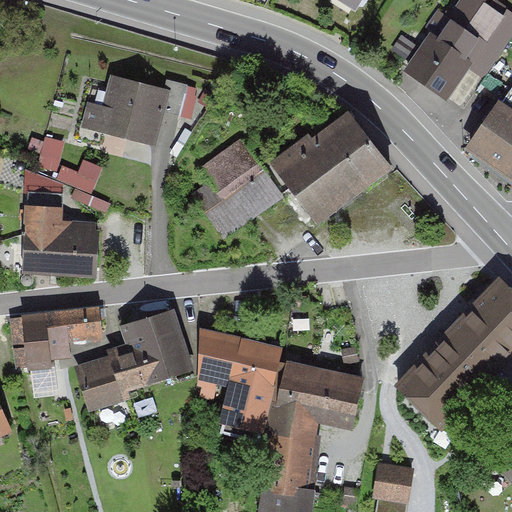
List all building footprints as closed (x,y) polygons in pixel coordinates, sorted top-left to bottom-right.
[(362,0),(340,0),(356,10),(362,0)] [(511,15),(511,11),(497,0),(456,0),(445,15),(487,47),(511,15)] [(482,65),(440,32),(413,67),(455,99),(482,65)] [(157,144),(175,85),(121,69),(112,99),(95,94),(86,123),(157,144)] [(511,90),(471,150),(511,178),(511,90)] [(392,168),(351,112),(275,168),(317,224),(392,168)] [(66,143),(48,137),(38,166),(57,172),(66,143)] [(186,184),(227,238),(285,194),(244,140),(186,184)] [(67,163),(61,178),(94,192),(100,177),(67,163)] [(27,206),(27,277),(111,277),(111,228),(73,228),(73,206),(27,206)] [(401,380),(417,394),(404,408),(426,429),(439,415),(456,430),(511,369),(511,286),(499,274),(401,380)] [(128,342),(109,348),(124,392),(193,369),(172,305),(121,322),(128,342)] [(102,306),(21,313),(26,371),(63,367),(61,342),(105,339),(102,306)] [(268,440),(285,354),(243,346),(204,338),(195,383),(230,390),(222,431),(268,440)] [(91,403),(124,392),(109,348),(76,359),(91,403)] [(354,427),(365,380),(288,363),(278,410),(354,427)] [(0,446),(22,436),(0,391),(0,446)] [(265,488),(308,495),(320,422),(277,415),(265,488)] [(377,462),(372,497),(411,503),(416,467),(377,462)]
